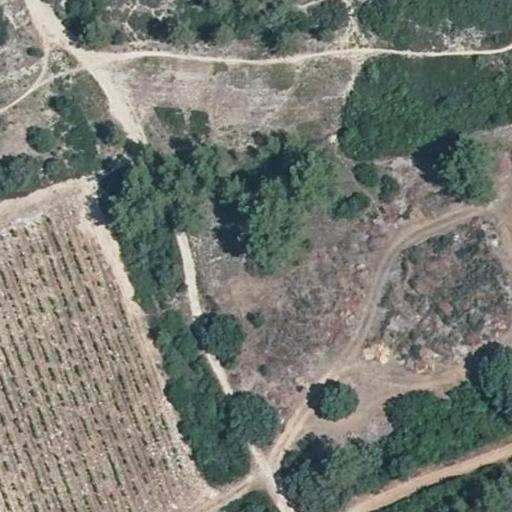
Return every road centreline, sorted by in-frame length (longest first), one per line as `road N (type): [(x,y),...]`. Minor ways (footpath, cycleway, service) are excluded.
road 1 (track): [(286,511),(211,357),(180,213),(121,104),(34,0)]
road 2 (track): [(80,56),(258,61),(511,50)]
road 3 (track): [(356,511),(511,450)]
road 4 (track): [(0,138),(26,128),(41,46),(64,37)]
